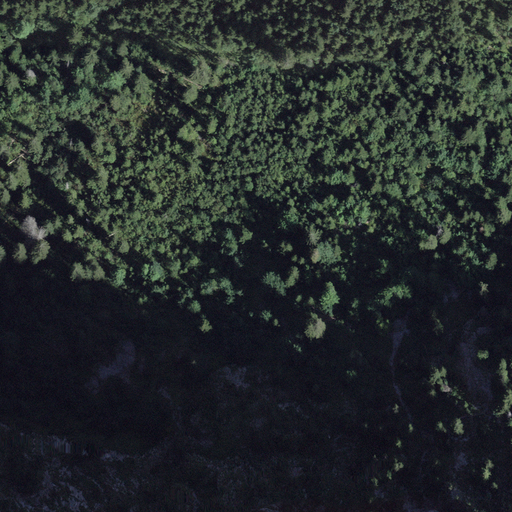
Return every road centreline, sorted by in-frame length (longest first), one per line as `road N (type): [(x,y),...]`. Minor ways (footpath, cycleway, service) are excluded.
road 1 (track): [(98,15),(163,39),(303,61)]
road 2 (track): [(0,25),(12,34),(54,28),(119,0)]
